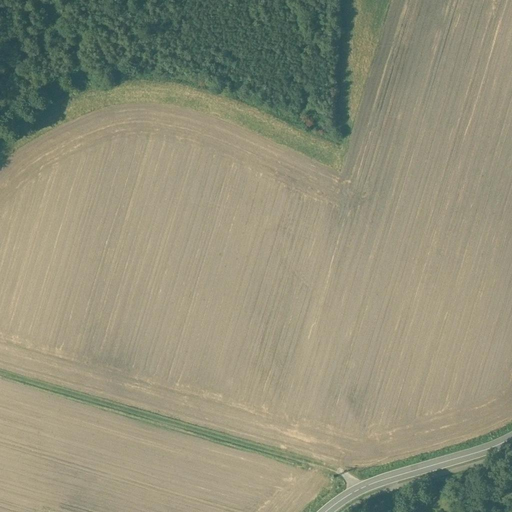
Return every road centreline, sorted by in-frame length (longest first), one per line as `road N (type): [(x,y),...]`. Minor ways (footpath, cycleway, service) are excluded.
road 1 (track): [(362,488),(340,470),(0,372)]
road 2 (secondary): [(511,438),(362,488),(326,511)]
